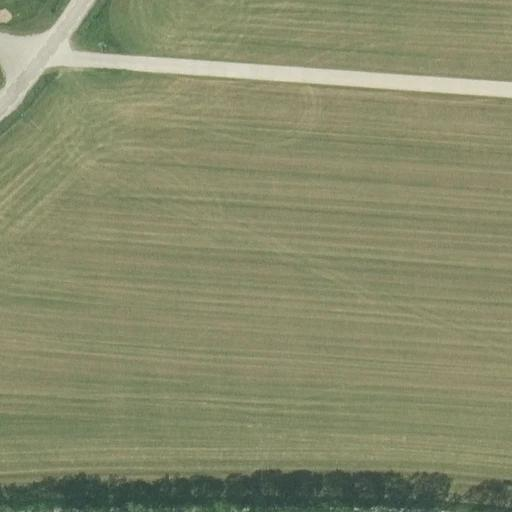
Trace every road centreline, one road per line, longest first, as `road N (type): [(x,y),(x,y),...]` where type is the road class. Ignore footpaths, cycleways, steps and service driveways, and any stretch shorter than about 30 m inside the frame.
road 1 (track): [(511,91),(48,56)]
road 2 (unclassified): [(0,116),(89,0)]
